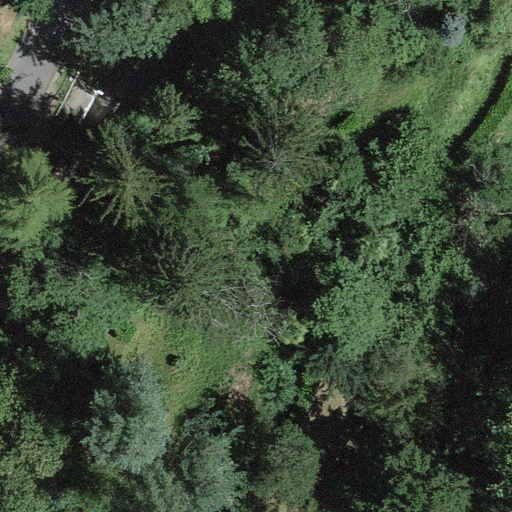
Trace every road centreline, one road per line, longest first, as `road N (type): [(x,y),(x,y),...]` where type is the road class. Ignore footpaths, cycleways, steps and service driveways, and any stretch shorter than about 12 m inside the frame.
road 1 (residential): [(0,258),(23,255),(52,226),(143,55),(172,29),(229,0)]
road 2 (residential): [(64,0),(0,134)]
